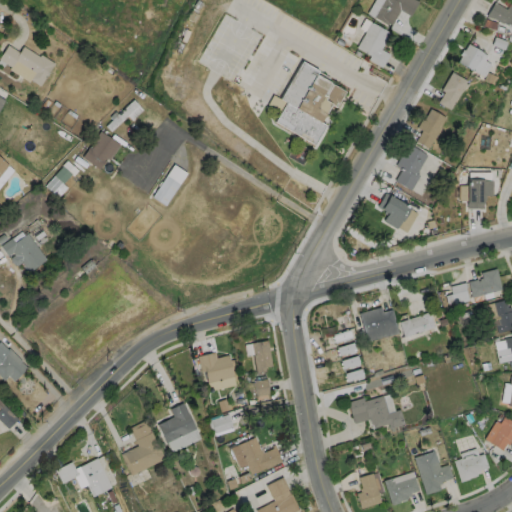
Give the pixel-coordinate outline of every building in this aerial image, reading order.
[(380,0),(415,0),(408,14),(398,8),(388,24),(372,15),(380,0)] [(511,0),(511,26),(502,20),(500,22),(489,15),(488,17),(484,14),(492,0),(504,8),(509,0),(511,0)] [(387,52),(379,65),(366,57),(368,54),(354,46),(369,19),(388,31),(379,47),(387,52)] [(467,42),(482,51),(471,69),(456,60),(460,54),(458,53),(461,48),(463,49),(467,42)] [(0,53),(6,44),(17,51),(21,45),(37,56),(39,54),(53,63),(38,85),(28,79),(27,81),(7,68),(9,66),(0,60),(0,53)] [(343,89),(334,105),(328,101),(318,120),(323,123),(312,142),(273,119),(284,100),(278,97),(300,59),(316,69),(314,72),(343,89)] [(465,83),(461,89),(460,89),(448,108),(437,101),(443,90),(440,89),(450,70),(465,79),(464,82),(465,83)] [(267,104),(279,110),(284,101),(272,95),(267,104)] [(114,117),(119,121),(126,115),(130,119),(141,109),(132,100),(114,117)] [(444,116),(439,125),(440,126),(434,136),(432,136),(426,147),(414,140),(420,129),(415,126),(420,118),(422,119),(429,107),(444,116)] [(118,144),(107,159),(105,157),(98,168),(80,156),(98,130),(118,144)] [(426,154),(416,169),(417,170),(416,172),(419,174),(417,177),(416,177),(409,189),(393,179),(400,168),(394,164),(399,155),(400,155),(408,143),(426,154)] [(0,185),(12,168),(0,159),(0,185)] [(151,198),(165,206),(184,171),(169,164),(151,198)] [(70,174),(62,166),(43,186),(55,198),(66,187),(61,183),(70,174)] [(481,177),(481,178),(491,178),(491,194),(484,194),(484,199),(482,198),(481,207),(465,207),(465,199),(465,177),(481,177)] [(409,206),(400,220),(400,219),(395,228),(382,220),(385,214),(382,212),(383,209),(381,208),(380,208),(375,205),(383,191),(409,206)] [(25,232),(44,258),(25,271),(18,261),(13,265),(8,257),(12,254),(11,251),(6,255),(0,246),(0,244),(10,237),(12,241),(25,232)] [(494,267),(500,288),(471,296),(467,280),(476,278),(476,279),(478,279),(478,277),(481,277),(479,271),(494,267)] [(451,293),(445,295),(448,306),(469,299),(463,282),(449,286),(451,293)] [(504,299),(507,307),(509,306),(511,310),(511,327),(496,332),(494,324),(498,323),(492,302),(504,299)] [(379,305),(381,311),(390,308),(397,331),(365,340),(357,312),(379,305)] [(421,331),(413,333),(413,332),(402,336),(397,320),(428,311),(433,326),(421,330),(421,331)] [(350,336),(333,341),(331,333),(347,328),(350,336)] [(511,336),(511,367),(510,368),(503,338),(511,336)] [(264,370),(255,371),(249,342),(265,339),(270,365),(263,366),(264,370)] [(354,350),(337,355),(335,346),(351,341),(354,350)] [(0,355),(7,347),(26,366),(12,380),(7,375),(2,379),(0,377),(0,355)] [(213,351),(214,357),(227,354),(232,375),(206,381),(203,370),(199,371),(196,355),(213,351)] [(358,363),(341,368),(339,359),(355,354),(358,363)] [(362,375),(345,381),(342,372),(359,367),(362,375)] [(500,401),(508,403),(507,406),(511,406),(511,375),(510,375),(509,383),(504,383),(500,401)] [(269,394),(267,379),(253,380),(256,396),(269,394)] [(381,394),(386,411),(398,408),(402,423),(388,427),(386,422),(371,427),(370,423),(369,424),(367,418),(352,422),(346,401),(361,396),(362,400),(381,394)] [(0,401),(16,418),(6,428),(0,422),(0,401)] [(195,429),(165,443),(155,423),(172,415),(168,408),(182,401),(186,410),(185,410),(195,429)] [(209,417),(213,432),(231,428),(228,413),(209,417)] [(511,421),(511,439),(511,441),(510,440),(508,444),(505,442),(501,450),(489,442),(500,425),(498,423),(503,416),(511,421)] [(163,457),(128,474),(118,453),(136,445),(127,427),(144,419),(163,457)] [(253,436),(259,449),(261,449),(262,452),(272,447),(271,445),(273,444),(280,460),(265,467),(250,474),(245,464),(238,467),(229,447),(253,436)] [(432,450),(438,466),(446,463),(451,477),(439,481),(440,483),(437,484),(439,489),(424,493),(412,457),(432,450)] [(481,453),(486,466),(474,470),(475,475),(467,477),(468,478),(458,481),(452,460),(460,457),(461,459),(481,453)] [(110,486),(90,496),(76,467),(95,457),(110,486)] [(379,501),(359,508),(354,493),(359,491),(358,488),(360,487),(357,476),(371,472),(379,501)] [(287,490),(288,492),(289,491),(298,509),(291,511),(255,511),(254,509),(273,500),(271,497),(271,498),(264,484),(281,476),(288,489),(287,490)] [(413,476),(417,490),(409,492),(410,495),(406,496),(407,498),(398,501),(399,502),(390,504),(382,480),(389,478),(390,481),(392,480),(393,482),(413,476)]
